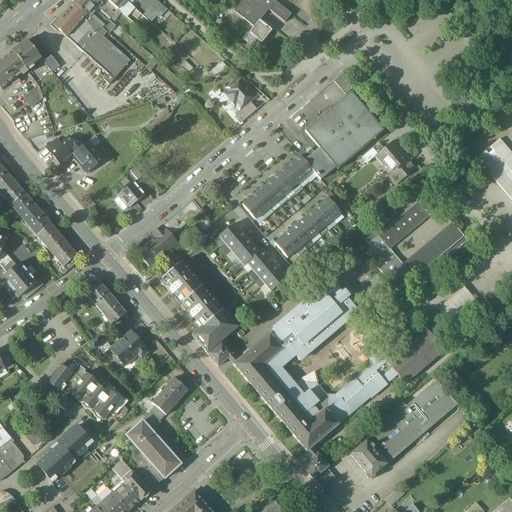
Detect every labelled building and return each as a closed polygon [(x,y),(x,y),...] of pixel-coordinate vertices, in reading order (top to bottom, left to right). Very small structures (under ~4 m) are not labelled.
[(95,6),(88,0),(76,0),(73,4),(87,15),(87,16),(90,12),(95,6)] [(114,0),(106,0),(118,10),(122,6),(114,0)] [(259,21),(268,10),(284,23),(291,15),(272,0),(242,0),(233,12),(254,28),(259,21)] [(167,10),(156,1),(152,6),(162,15),(167,10)] [(101,4),(100,5),(98,3),(95,6),(99,10),(110,20),(114,15),(101,4)] [(73,4),(53,27),(66,39),(87,15),(73,4)] [(94,13),(93,14),(90,12),(87,16),(102,29),(106,24),(95,14),(94,13)] [(87,16),(87,15),(66,39),(108,76),(103,81),(109,85),(130,62),(103,38),(107,33),(102,29),(87,16)] [(125,19),(118,27),(122,30),(128,23),(125,19)] [(106,24),(102,29),(107,33),(110,30),(113,26),(108,21),(106,24)] [(259,21),(254,28),(249,34),(261,44),(272,31),(259,21)] [(128,23),(122,30),(127,34),(133,27),(128,23)] [(26,41),(11,53),(25,71),(40,59),(26,41)] [(35,45),(43,60),(50,56),(41,41),(35,45)] [(11,53),(0,61),(0,89),(1,90),(21,75),(22,77),(27,73),(25,71),(11,53)] [(59,67),(50,56),(42,62),(51,73),(59,67)] [(222,62),(208,74),(210,77),(211,78),(224,72),(228,70),(222,62)] [(207,74),(198,78),(196,74),(192,76),(199,82),(210,77),(208,74),(207,74)] [(353,88),(342,74),(333,82),(344,95),(353,88)] [(233,86),(231,84),(226,89),(227,90),(222,95),(228,103),(230,101),(239,111),(254,98),(245,88),(247,87),(241,79),(233,86)] [(38,87),(23,99),(31,108),(42,99),(38,87)] [(351,93),(304,132),(319,149),(304,162),(313,172),(320,181),(335,168),(337,171),(383,132),(351,93)] [(249,105),(236,116),(241,123),(254,111),(249,105)] [(103,162),(87,143),(79,150),(69,138),(61,145),(57,140),(46,149),(60,166),(72,157),(82,168),(80,170),(84,174),(86,173),(87,174),(103,162)] [(511,156),(499,141),(490,148),(492,151),(488,155),(486,152),(477,160),(511,201),(511,156)] [(384,150),(377,155),(392,173),(407,161),(392,143),(384,150)] [(378,144),(362,158),(367,164),(377,155),(384,150),(378,144)] [(304,162),(300,157),(292,163),(305,178),(313,172),(304,162)] [(392,173),(388,177),(396,186),(409,175),(415,170),(415,169),(408,160),(392,173)] [(305,178),(292,163),(285,169),(298,184),(305,178)] [(418,166),(415,169),(415,170),(409,175),(413,179),(422,171),(418,166)] [(298,184),(285,169),(278,175),(291,190),(298,184)] [(12,181),(5,172),(0,176),(0,193),(11,206),(24,195),(17,186),(17,187),(12,181)] [(291,190),(278,175),(271,181),(284,196),(291,190)] [(284,196),(271,181),(264,187),(276,202),(284,196)] [(134,183),(118,196),(129,209),(145,195),(141,191),(142,191),(138,186),(137,187),(134,183)] [(276,202),(264,187),(256,193),(269,208),(276,202)] [(269,208),(256,193),(249,199),(262,214),(269,208)] [(50,226),(40,213),(39,213),(34,208),(35,207),(24,195),(11,206),(37,237),(50,226)] [(262,214),(249,199),(242,206),(255,221),(262,214)] [(340,214),(327,199),(320,205),(332,221),(340,214)] [(192,201),(183,209),(192,219),(201,211),(192,201)] [(399,295),(466,240),(457,229),(402,273),(382,248),(426,212),(417,201),(360,247),(399,295)] [(332,221),(320,205),(312,212),(325,227),(332,221)] [(183,209),(162,227),(164,229),(171,237),(192,219),(183,209)] [(325,227),(312,212),(304,218),(317,233),(325,227)] [(317,233),(304,218),(297,224),(310,240),(317,233)] [(310,240),(297,224),(289,231),(302,246),(310,240)] [(225,245),(240,232),(234,225),(219,238),(225,245)] [(62,240),(50,226),(37,237),(36,237),(48,252),(62,240)] [(154,239),(137,253),(149,268),(167,253),(165,250),(170,246),(172,249),(177,244),(171,237),(164,229),(162,227),(151,236),(154,239)] [(302,246),(289,231),(282,237),(295,252),(302,246)] [(231,252),(246,239),(240,232),(225,245),(231,252)] [(295,252),(282,237),(274,244),(287,259),(295,252)] [(237,259),(252,246),(246,239),(231,252),(237,259)] [(76,256),(62,240),(48,252),(62,268),(75,258),(76,256)] [(246,264),(259,254),(252,246),(237,259),(243,267),(246,264)] [(1,251),(0,253),(0,264),(8,257),(5,253),(1,251)] [(259,254),(246,264),(252,271),(268,258),(262,251),(259,254)] [(8,257),(0,264),(0,266),(3,270),(12,262),(8,257)] [(78,263),(75,258),(62,268),(59,271),(63,276),(78,263)] [(268,258),(252,271),(258,278),(274,265),(268,258)] [(12,262),(3,270),(7,274),(16,267),(12,262)] [(27,272),(20,263),(16,267),(7,274),(1,280),(18,299),(21,297),(37,283),(30,276),(33,274),(29,270),(27,272)] [(181,263),(161,279),(182,304),(202,287),(181,263)] [(274,265),(258,278),(264,286),(280,273),(274,265)] [(280,273),(264,286),(270,293),(286,280),(280,273)] [(37,283),(21,297),(25,301),(43,286),(39,281),(37,283)] [(377,360),(372,360),(370,360),(370,368),(335,398),(325,397),(316,386),(295,384),(286,373),(281,373),(279,369),(294,356),(299,362),(357,312),(347,300),(350,297),(344,291),(342,293),(331,281),(273,330),(275,333),(270,337),(269,335),(238,362),(232,355),(228,359),(306,452),(311,449),(338,426),(337,425),(369,398),(370,399),(386,385),(385,384),(396,375),(405,385),(445,352),(427,331),(416,341),(409,334),(381,357),(382,358),(379,360),(377,360)] [(114,302),(110,297),(110,296),(99,283),(86,295),(112,326),(126,314),(115,302),(114,302)] [(222,311),(202,287),(182,304),(202,327),(202,328),(222,311)] [(456,332),(483,310),(464,287),(437,309),(456,332)] [(374,339),(372,360),(377,360),(379,342),(384,337),(386,340),(390,336),(365,307),(362,311),(381,333),(374,339)] [(222,311),(202,328),(202,327),(195,333),(210,351),(221,342),(237,329),(222,311)] [(131,332),(109,350),(124,367),(138,356),(141,360),(148,354),(145,350),(145,349),(131,332)] [(36,365),(46,359),(32,338),(22,344),(36,365)] [(232,355),(221,342),(210,351),(206,354),(218,368),(228,359),(232,355)] [(13,368),(7,357),(0,360),(0,362),(4,369),(3,369),(5,372),(13,368)] [(85,371),(74,362),(66,370),(72,374),(64,384),(72,391),(86,374),(84,373),(85,371)] [(60,365),(47,383),(58,392),(64,384),(72,374),(66,370),(60,365)] [(109,385),(103,391),(94,383),(95,382),(86,374),(72,391),(71,392),(80,399),(79,401),(92,411),(103,421),(110,413),(115,417),(128,402),(109,385)] [(187,392),(174,380),(152,404),(155,407),(164,415),(165,416),(187,392)] [(381,428),(349,455),(366,474),(366,477),(368,480),(371,480),(374,478),(375,475),(420,437),(424,442),(434,434),(429,428),(456,406),(436,381),(405,408),(402,404),(378,424),(381,428)] [(155,407),(146,418),(155,427),(160,420),(160,421),(164,415),(155,407)] [(150,432),(142,422),(126,437),(152,466),(164,479),(180,465),(150,432)] [(57,444),(59,446),(37,466),(49,480),(54,476),(57,479),(70,468),(67,464),(71,461),(73,462),(93,445),(77,427),(57,444)] [(3,430),(0,431),(0,443),(9,437),(3,430)] [(42,440),(34,430),(25,438),(33,447),(42,440)] [(9,437),(0,443),(0,447),(8,442),(11,440),(9,437)] [(23,457),(12,444),(11,445),(8,442),(0,447),(0,465),(1,467),(4,465),(11,473),(23,463),(23,457)] [(306,452),(312,459),(317,455),(311,449),(306,452)] [(328,468),(317,455),(312,459),(302,467),(313,480),(326,469),(328,468)] [(121,461),(111,470),(123,483),(133,474),(121,461)] [(0,482),(11,473),(4,465),(1,467),(0,468),(0,482)] [(152,466),(138,479),(149,492),(164,479),(152,466)] [(313,480),(322,490),(335,479),(326,469),(313,480)] [(133,474),(123,483),(124,484),(140,501),(140,502),(150,492),(149,492),(138,479),(133,474)] [(140,501),(124,484),(112,494),(128,511),(140,501)] [(397,491),(385,502),(390,507),(401,496),(397,491)] [(1,492),(0,492),(0,504),(13,498),(8,494),(1,492)] [(187,499),(198,511),(211,511),(194,492),(187,499)] [(112,494),(102,503),(104,505),(99,510),(100,511),(127,511),(128,511),(112,494)] [(0,511),(16,504),(13,498),(0,504),(0,511)] [(198,511),(187,499),(172,511),(198,511)] [(511,511),(511,502),(509,499),(493,511),(511,511)] [(282,511),(274,503),(263,511),(282,511)] [(475,503),(466,511),(483,511),(475,503)]
